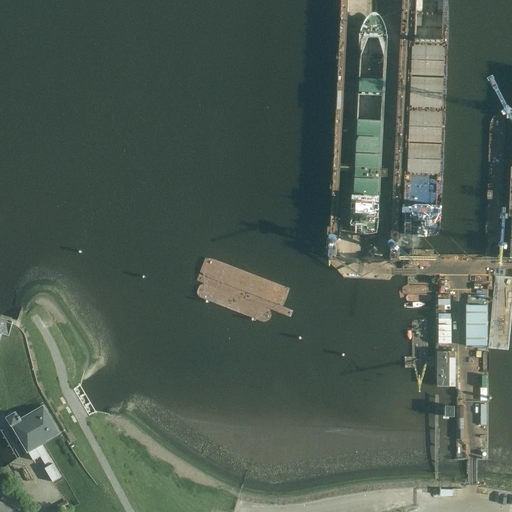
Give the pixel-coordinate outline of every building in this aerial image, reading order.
[(340,0),(328,262),(344,279),(389,281),(399,267),(410,0),(340,0)] [(466,306),(466,346),(488,347),(488,306),(466,306)] [(439,319),(439,344),(451,344),(451,319),(439,319)] [(438,347),(437,387),(455,388),(456,348),(438,347)] [(62,434),(44,406),(22,419),(23,420),(22,421),(17,412),(7,418),(28,454),(29,453),(34,461),(41,457),(47,468),(45,469),(53,482),(62,477),(43,445),(62,434)] [(446,411),(446,417),(454,417),(454,408),(446,408),(446,411)] [(66,500),(56,506),(59,511),(60,511),(70,507),(66,500)]
